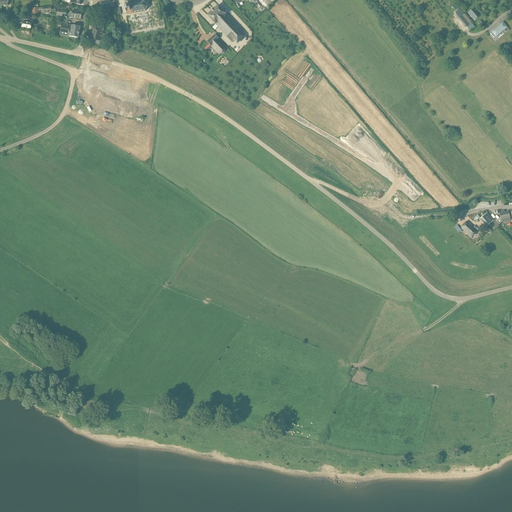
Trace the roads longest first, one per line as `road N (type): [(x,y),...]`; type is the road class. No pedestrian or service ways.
road 1 (unclassified): [(511,287),(455,299),(434,292),(344,206),(199,101),(152,77)]
road 2 (track): [(359,366),(463,298)]
